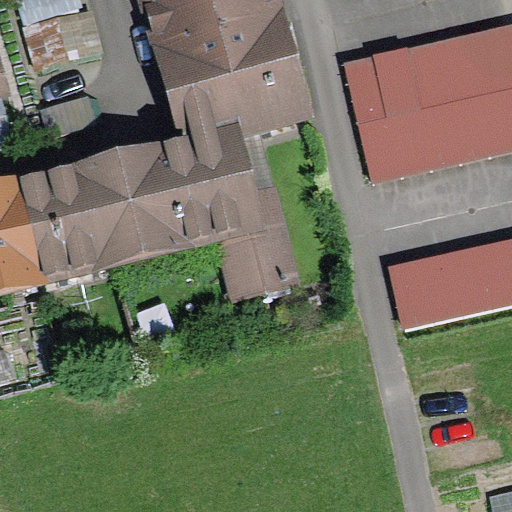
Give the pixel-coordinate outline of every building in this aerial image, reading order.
[(281,0),(138,0),(177,137),(241,121),(245,138),(262,133),(315,118),(281,0)] [(511,24),(344,64),(371,179),(511,146),(511,24)] [(177,137),(18,177),(46,283),(215,239),(232,305),(302,287),(262,133),(245,138),(241,121),(177,137)] [(0,294),(46,283),(18,177),(17,172),(0,176),(0,294)] [(511,237),(389,267),(403,329),(511,303),(511,237)]
